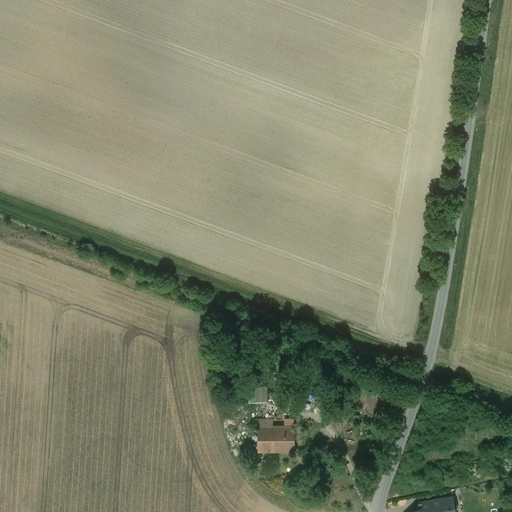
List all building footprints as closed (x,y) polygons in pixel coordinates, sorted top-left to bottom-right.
[(270,387),(262,387),(262,402),(271,402),(270,387)] [(273,421),(253,421),(253,431),(257,431),(257,432),(259,432),(259,427),(273,427),(273,421)] [(296,427),(273,427),(259,427),(259,432),(258,452),(295,452),(296,427)] [(430,508),(412,511),(456,511),(454,497),(439,500),(441,506),(430,508)] [(439,500),(429,502),(430,508),(441,506),(439,500)]
